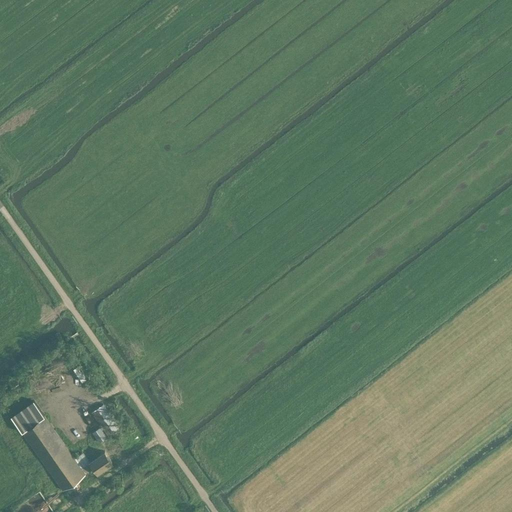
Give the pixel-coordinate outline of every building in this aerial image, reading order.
[(107,440),(119,431),(103,409),(91,418),(107,440)] [(43,420),(21,436),(63,495),(85,480),(85,479),(93,474),(97,478),(112,467),(105,457),(100,460),(89,468),(83,458),(74,464),(47,425),(43,420)] [(66,429),(60,432),(69,445),(74,442),(66,429)] [(107,440),(100,431),(93,437),(99,445),(107,440)] [(57,509),(63,496),(54,492),(48,504),(57,509)]
